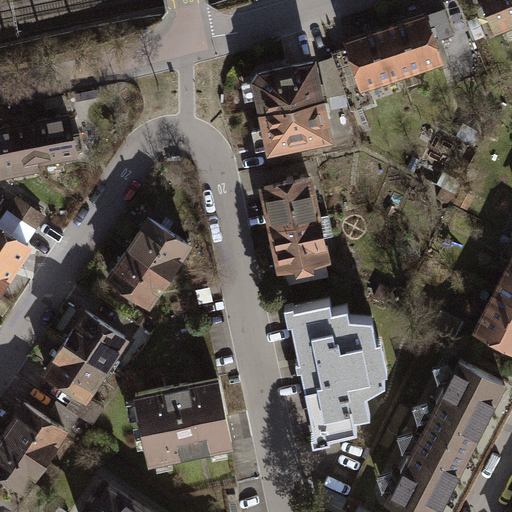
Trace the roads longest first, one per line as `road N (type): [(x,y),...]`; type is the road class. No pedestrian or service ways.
road 1 (residential): [(0,361),(129,155),(155,134),(199,140),(215,165),(291,511)]
road 2 (residential): [(0,83),(187,45)]
road 3 (residential): [(187,45),(337,0)]
